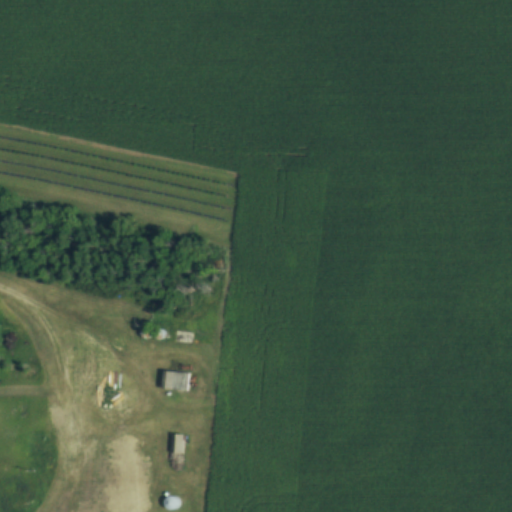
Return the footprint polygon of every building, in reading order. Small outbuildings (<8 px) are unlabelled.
[(99,355),(82,355),(82,360),(71,360),(71,380),(99,380),(99,355)] [(190,391),(190,371),(164,371),(164,391),(190,391)] [(121,387),(100,387),(100,404),(121,404),(121,387)] [(184,454),(184,434),(173,434),(173,454),(184,454)] [(170,497),(170,508),(179,508),(179,498),(170,497)]
